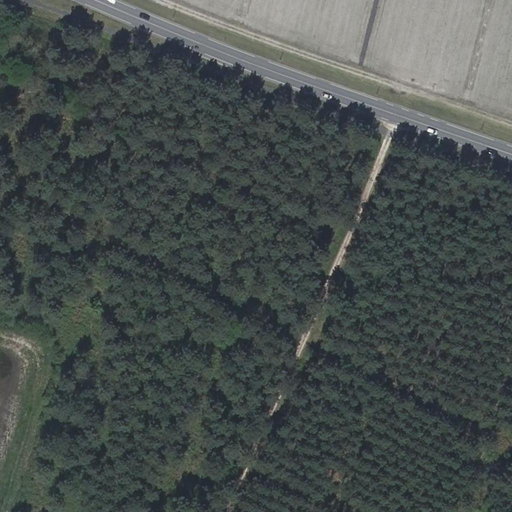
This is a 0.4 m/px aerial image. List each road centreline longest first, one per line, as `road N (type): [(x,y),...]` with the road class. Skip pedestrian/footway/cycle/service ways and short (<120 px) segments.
road 1 (track): [(221,511),(408,88)]
road 2 (tertiary): [(93,0),(511,154)]
road 3 (track): [(162,0),(511,122)]
